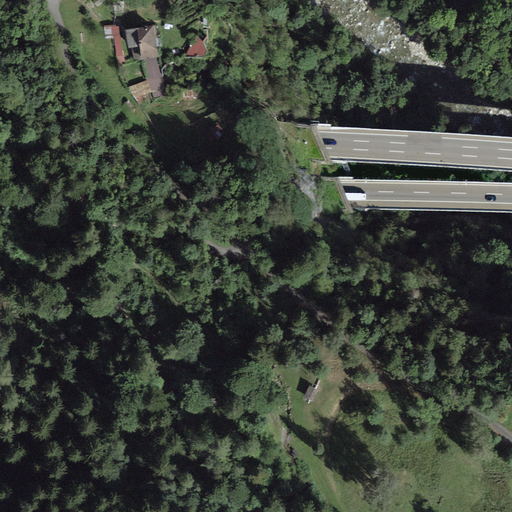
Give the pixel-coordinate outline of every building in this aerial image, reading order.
[(115,25),(104,26),(105,38),(114,36),(120,36),(118,26),(115,27),(115,25)] [(158,25),(125,31),(128,48),(132,48),(134,61),(158,57),(157,46),(161,46),(158,25)] [(207,36),(199,31),(185,57),(203,58),(207,52),(202,42),(207,36)] [(122,55),(120,36),(114,36),(117,63),(124,62),(123,55),(122,55)] [(146,80),(127,88),(132,99),(136,97),(139,104),(147,101),(144,94),(151,91),(146,80)] [(317,389),(309,386),(304,396),(312,400),(317,389)]
